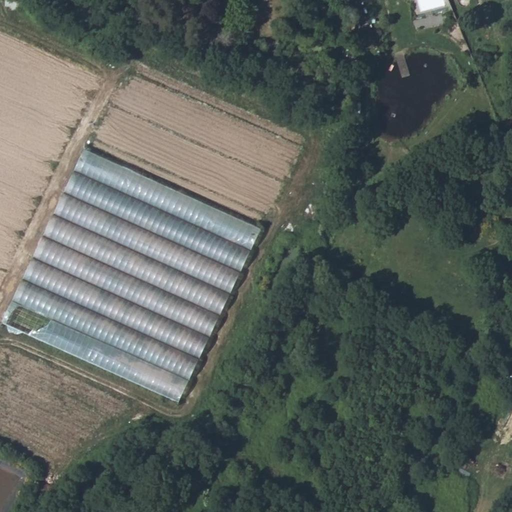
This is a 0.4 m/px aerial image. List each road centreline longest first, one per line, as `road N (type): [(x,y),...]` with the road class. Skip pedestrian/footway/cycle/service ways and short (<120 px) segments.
road 1 (track): [(0,335),(182,413),(270,235)]
road 2 (track): [(0,309),(107,80)]
